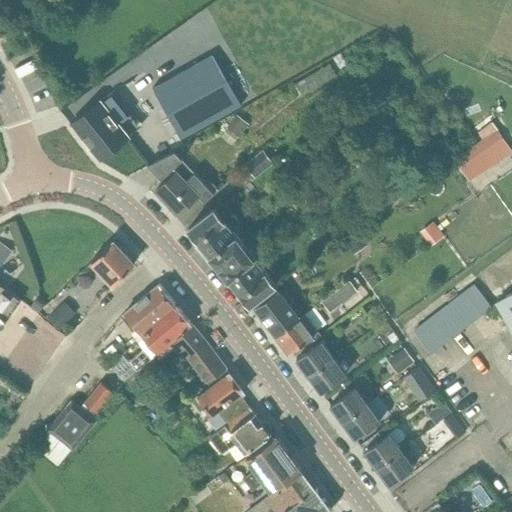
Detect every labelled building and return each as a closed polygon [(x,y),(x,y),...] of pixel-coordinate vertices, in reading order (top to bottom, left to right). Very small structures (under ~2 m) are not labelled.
[(244,0),(238,7),(251,20),(270,0),(244,0)] [(213,54),(153,88),(181,138),(242,104),(213,54)] [(338,67),(345,62),(340,54),(333,58),(333,59),(331,61),(334,67),(337,65),(338,67)] [(260,85),(250,91),(255,100),(277,87),(277,86),(298,73),(291,59),(256,78),(260,85)] [(99,159),(114,146),(125,138),(97,102),(71,123),(99,159)] [(485,170),(511,152),(511,151),(497,130),(492,122),(478,132),(483,140),(471,149),(485,170)] [(255,161),(274,147),(267,137),(247,151),(255,161)] [(161,181),(182,160),(174,152),(147,166),(161,181)] [(186,181),(176,171),(156,191),(178,214),(198,195),(205,202),(219,188),(212,182),(208,186),(194,173),(186,181)] [(247,242),(244,245),(214,208),(188,228),(224,273),(250,252),(253,249),(247,242)] [(359,218),(348,226),(356,237),(367,229),(359,218)] [(0,247),(12,233),(0,223),(0,247)] [(113,283),(135,262),(114,240),(92,260),(113,283)] [(250,305),(266,292),(276,284),(254,257),(258,254),(253,249),(250,252),(224,273),(250,305)] [(357,292),(350,281),(332,294),(339,304),(357,292)] [(133,331),(136,335),(170,308),(172,309),(177,304),(160,284),(125,312),(138,327),(133,331)] [(432,353),(492,306),(475,284),(415,331),(432,353)] [(0,328),(20,300),(0,285),(0,328)] [(298,319),(277,290),(253,308),(275,337),(298,319)] [(511,292),(496,302),(511,328),(511,292)] [(142,348),(129,360),(137,370),(151,358),(152,357),(157,351),(179,335),(193,323),(177,304),(172,309),(170,308),(136,335),(140,340),(145,346),(142,348)] [(312,342),(321,335),(305,313),(298,319),(275,337),(288,354),(303,341),(309,337),(312,342)] [(180,336),(173,342),(170,344),(178,353),(181,356),(182,354),(184,356),(206,339),(193,323),(179,335),(180,336)] [(390,342),(397,354),(412,345),(406,333),(390,342)] [(226,367),(206,339),(184,356),(180,359),(191,373),(199,367),(209,380),(226,367)] [(309,376),(333,358),(321,341),(296,359),(309,376)] [(480,344),(472,349),(483,364),(491,359),(480,344)] [(321,393),(337,381),(346,375),(333,358),(309,376),(321,393)] [(145,387),(163,371),(152,359),(135,375),(145,387)] [(11,366),(3,374),(18,387),(25,379),(11,366)] [(435,389),(419,366),(403,377),(419,400),(435,389)] [(226,424),(251,406),(241,393),(244,391),(226,367),(209,380),(207,381),(210,385),(198,395),(213,414),(217,412),(226,424)] [(97,413),(113,392),(101,382),(85,403),(97,413)] [(343,422),(367,404),(355,387),(330,405),(343,422)] [(355,439),(380,421),(387,415),(388,410),(377,396),(367,404),(343,422),(355,439)] [(72,446),(94,419),(72,401),(50,428),(72,446)] [(247,452),(271,433),(251,406),(226,424),(218,430),(209,436),(222,453),(239,441),(247,452)] [(457,438),(466,431),(453,414),(444,420),(457,438)] [(410,448),(427,444),(423,427),(406,431),(410,448)] [(405,435),(401,430),(396,429),(390,434),(389,433),(364,451),(377,468),(401,450),(397,444),(404,439),(405,435)] [(249,510),(303,469),(277,434),(248,456),(257,468),(244,478),(253,489),(265,480),(273,490),(264,497),(248,509),(249,510)] [(389,485),(414,467),(401,450),(377,468),(389,485)] [(283,511),(287,510),(316,487),(303,469),(249,510),(250,511),(283,511)] [(328,511),(333,509),(316,487),(287,510),(288,511),(328,511)]
